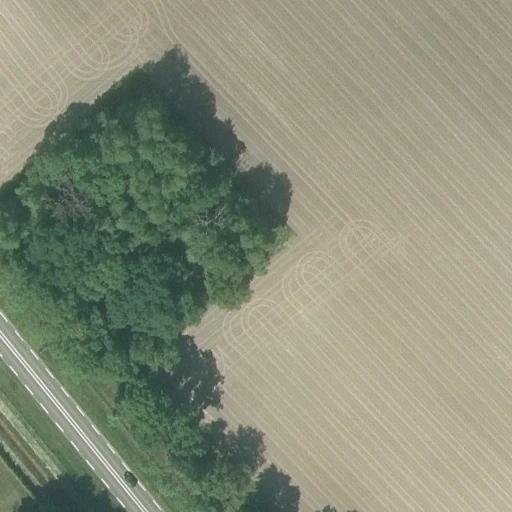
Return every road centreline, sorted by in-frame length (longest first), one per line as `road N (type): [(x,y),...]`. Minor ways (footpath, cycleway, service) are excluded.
road 1 (track): [(294,228),(141,344),(293,511)]
road 2 (primary): [(144,511),(0,334)]
